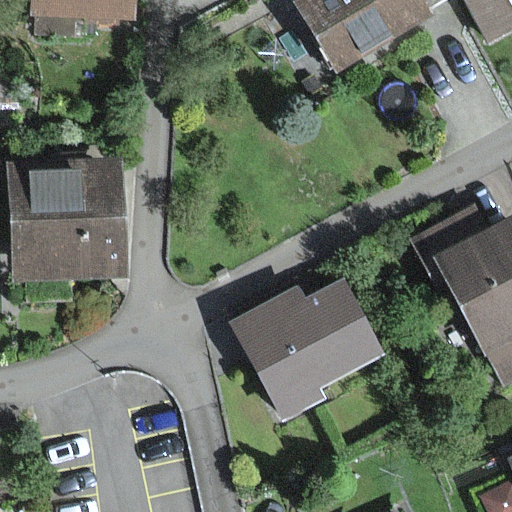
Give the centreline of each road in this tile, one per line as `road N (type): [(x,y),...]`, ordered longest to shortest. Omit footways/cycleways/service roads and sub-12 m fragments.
road 1 (residential): [(511,158),(163,340)]
road 2 (residential): [(173,0),(163,340)]
road 3 (residential): [(230,511),(207,390),(163,340)]
road 4 (residential): [(163,340),(0,392)]
